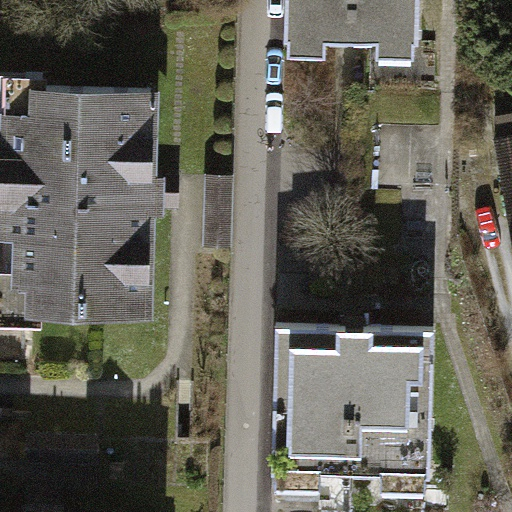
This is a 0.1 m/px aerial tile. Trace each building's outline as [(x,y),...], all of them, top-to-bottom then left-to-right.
[(417,41),(417,0),(285,0),(285,40),(417,41)] [(10,290),(148,294),(151,179),(154,65),(16,62),(10,290)] [(511,120),(492,125),(511,250),(511,120)] [(422,445),(428,318),(284,311),(277,438),(422,445)] [(0,511),(163,511),(163,494),(51,492),(0,490),(0,511)]
